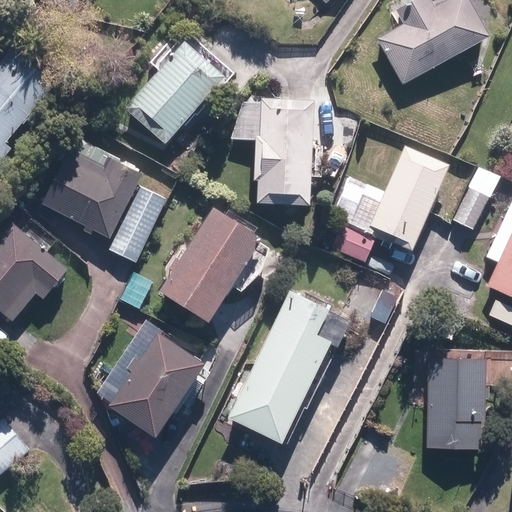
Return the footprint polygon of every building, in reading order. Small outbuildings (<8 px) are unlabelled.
[(56,6),(74,14),(79,0),(37,0),(55,8),(56,6)] [(404,86),(489,38),(467,0),(451,0),(436,9),(430,0),(416,0),(395,12),(403,27),(378,41),(404,86)] [(226,80),(185,43),(125,110),(165,146),(226,80)] [(56,86),(13,50),(0,64),(0,166),(13,151),(6,145),(56,86)] [(310,209),(314,101),(262,100),(262,103),(231,102),(230,141),(256,141),(255,183),(258,183),(257,207),(310,209)] [(412,252),(450,166),(406,147),(370,228),(396,239),(394,244),(412,252)] [(111,240),(143,176),(108,159),(105,166),(71,150),(43,207),(85,227),(84,231),(92,236),(94,232),(111,240)] [(473,231),(501,178),(479,166),(468,188),(470,189),(453,220),(473,231)] [(136,263),(167,200),(138,186),(107,249),(136,263)] [(511,298),(511,201),(486,258),(498,264),(487,287),(511,298)] [(262,240),(212,209),(179,261),(177,259),(170,270),(173,271),(160,292),(210,323),(262,240)] [(43,300),(68,270),(14,224),(0,239),(0,311),(12,322),(37,295),(43,300)] [(332,249),(365,263),(376,238),(343,224),(332,249)] [(329,312),(289,293),(229,418),(284,444),(332,343),(317,336),(329,312)] [(157,439),(205,365),(161,337),(164,332),(146,320),(98,395),(102,398),(99,402),(157,439)] [(486,360),(428,359),(426,448),(484,449),(486,360)] [(0,473),(30,451),(5,418),(0,421),(0,473)]
